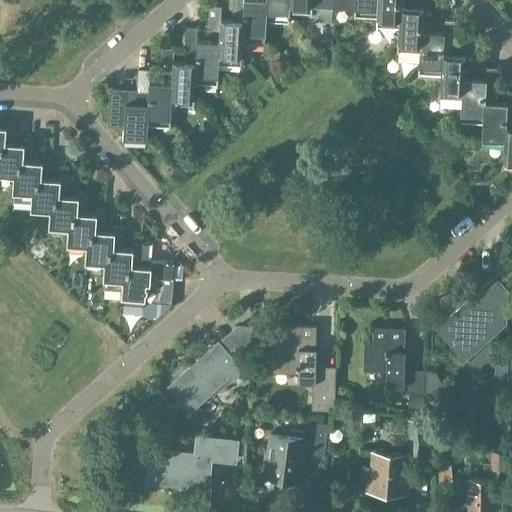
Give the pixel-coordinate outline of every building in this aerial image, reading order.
[(266,43),(266,34),(265,34),(267,11),(266,11),(267,0),(232,0),(232,7),(244,8),(243,20),(243,33),(243,42),(266,43)] [(268,12),(290,13),(289,13),(290,3),(289,3),(289,0),(267,0),(266,11),(267,11),(265,34),(266,34),(268,12)] [(308,5),(334,7),(334,0),(289,0),(289,3),(290,3),(289,13),(290,13),(290,11),(307,12),(308,5)] [(354,15),(378,17),(378,9),(377,9),(377,8),(378,9),(378,0),(334,0),(334,7),(354,8),(354,15)] [(377,25),(399,27),(400,20),(399,20),(399,19),(400,19),(401,7),(401,0),(378,0),(378,9),(377,8),(377,9),(378,9),(378,17),(377,18),(377,25)] [(404,57),(420,58),(421,44),(420,44),(420,43),(421,43),(422,30),(423,19),(435,19),(435,0),(424,0),(423,8),(401,7),(400,19),(399,19),(399,20),(400,20),(399,27),(398,50),(404,57)] [(242,58),(243,56),(242,55),(243,42),(243,33),(243,20),(221,18),(221,7),(210,6),(208,28),(220,29),(219,41),(220,41),(219,54),(219,65),(244,66),(245,58),(242,58)] [(419,73),(441,74),(442,68),(441,68),(441,67),(442,67),(443,54),(444,44),(456,45),(457,21),(445,20),(445,32),(422,30),(421,43),(420,43),(420,44),(421,44),(420,58),(419,73)] [(216,76),(219,77),(218,76),(219,54),(220,41),(219,41),(197,39),(198,26),(186,26),(185,49),(196,50),(196,62),(195,75),(196,75),(194,97),(195,98),(196,98),(196,81),(215,83),(216,76)] [(440,97),(462,98),(463,92),(462,92),(463,78),(464,78),(465,66),(477,67),(478,45),(466,44),(466,56),(443,54),(442,67),(441,67),(441,68),(442,68),(441,74),(440,97)] [(193,97),(195,98),(194,97),(196,75),(195,75),(196,62),(173,60),(174,49),(162,48),(161,70),(173,71),(172,83),(172,96),(171,118),(171,119),(172,119),(173,103),(193,104),(193,97)] [(461,120),(483,121),(484,115),(483,115),(483,114),(484,114),(485,102),(486,90),(498,91),(499,68),(487,68),(487,79),(464,78),(463,78),(462,92),(463,92),(462,98),(461,120)] [(169,118),(171,119),(171,118),(172,96),(172,83),(150,81),(150,70),(139,69),(137,91),(149,92),(148,105),(149,105),(148,117),(147,139),(148,139),(149,124),(169,125),(169,118)] [(139,139),(147,139),(148,117),(149,105),(148,105),(149,92),(137,91),(114,90),(111,125),(124,126),(124,138),(139,139)] [(482,141),(504,143),(504,138),(505,138),(506,125),(507,114),(511,114),(511,91),(508,91),(508,103),(485,102),(484,114),(483,114),(483,115),(484,115),(483,121),(482,141)] [(504,138),(504,143),(503,160),(511,161),(511,114),(507,114),(506,125),(505,138),(504,138)] [(15,138),(16,122),(12,122),(11,122),(6,121),(5,127),(0,126),(0,158),(1,158),(2,143),(6,143),(6,137),(15,138)] [(0,158),(0,175),(15,177),(19,177),(20,161),(24,162),(25,157),(32,157),(33,139),(25,139),(25,144),(14,143),(15,138),(6,137),(6,143),(2,143),(1,158),(0,158)] [(15,177),(13,203),(33,204),(33,194),(37,194),(38,179),(42,179),(43,174),(50,175),(52,157),(43,156),(43,162),(31,161),(32,157),(25,157),(24,162),(20,161),(19,177),(15,177)] [(69,174),(61,173),(61,179),(52,179),(50,179),(50,175),(43,174),(42,179),(38,179),(37,194),(33,194),(33,204),(32,210),(51,211),(56,212),(57,196),(61,196),(61,191),(68,192),(69,174)] [(79,197),(73,196),(67,196),(68,192),(61,191),(61,196),(57,196),(56,212),(51,211),(50,226),(50,227),(51,227),(69,229),(74,229),(75,214),(79,214),(79,209),(86,209),(88,192),(80,191),(79,197)] [(69,229),(68,245),(88,246),(92,246),(93,231),(97,231),(97,226),(104,227),(106,209),(97,208),(96,214),(94,214),(86,213),(86,209),(79,209),(79,214),(75,214),(74,229),(69,229)] [(123,243),(124,227),(116,226),(115,232),(104,231),(104,227),(97,226),(97,231),(93,231),(92,246),(88,246),(87,262),(103,263),(107,264),(108,248),(112,248),(113,242),(123,243)] [(107,264),(103,263),(101,280),(103,280),(103,289),(121,291),(120,297),(123,297),(123,280),(128,281),(129,274),(129,273),(126,272),(126,266),(132,266),(132,261),(141,261),(142,244),(136,244),(134,243),(134,249),(122,249),(123,243),(113,242),(112,248),(108,248),(107,264)] [(173,279),(174,262),(160,261),(157,261),(152,261),(152,267),(141,266),(141,261),(132,261),(132,266),(126,266),(126,272),(129,273),(129,274),(128,281),(123,280),(123,297),(144,298),(144,302),(145,302),(145,299),(146,299),(146,292),(148,292),(148,290),(148,287),(147,287),(147,283),(151,284),(151,277),(156,278),(173,279)] [(151,277),(151,284),(147,283),(147,287),(148,287),(148,290),(172,292),(173,279),(156,278),(151,277)] [(442,324),(445,328),(442,330),(464,356),(503,321),(504,286),(498,279),(478,297),(475,294),(442,324)] [(172,292),(148,290),(148,292),(146,292),(146,299),(145,299),(145,302),(154,303),(167,304),(171,304),(172,292)] [(270,372),(298,372),(298,383),(315,383),(314,409),(329,409),(329,405),(335,406),(336,367),(316,366),(317,341),(317,325),(285,325),(284,342),(270,342),(270,372)] [(219,340),(168,384),(170,386),(191,409),(230,374),(233,378),(241,371),(243,372),(250,373),(253,327),(227,349),(219,340)] [(403,393),(424,394),(424,372),(424,370),(404,369),(406,328),(374,327),(373,345),(367,344),(366,365),(387,366),(386,385),(403,386),(403,393)] [(424,372),(424,394),(446,392),(436,373),(424,372)] [(409,394),(409,407),(424,408),(424,395),(409,394)] [(348,410),(335,408),(333,417),(346,419),(348,410)] [(428,417),(407,418),(409,444),(429,443),(428,417)] [(290,430),(290,436),(272,434),(267,474),(299,478),(302,452),(324,454),(328,427),(305,424),(305,432),(290,430)] [(244,455),(246,443),(198,437),(196,454),(152,449),(148,480),(207,487),(210,457),(235,460),(235,454),(244,455)] [(375,449),(374,466),(361,465),(359,489),(406,493),(409,452),(375,449)] [(491,451),(491,475),(509,475),(509,450),(491,451)] [(437,460),(438,481),(451,480),(450,459),(437,460)] [(501,511),(502,497),(493,497),(493,479),(469,479),(468,511),(501,511)]
